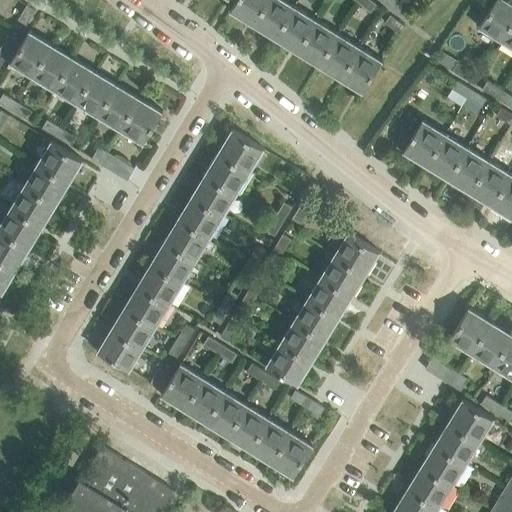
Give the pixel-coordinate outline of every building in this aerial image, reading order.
[(252,24),(266,0),(237,0),(231,11),(252,24)] [(274,38),(294,5),(285,0),(266,0),(252,24),(274,38)] [(377,3),(373,0),(357,0),(372,11),(377,3)] [(398,0),(392,8),(406,18),(411,10),(398,0)] [(502,41),(511,25),(511,2),(508,0),(496,0),(480,28),(502,41)] [(27,23),(35,9),(28,4),(19,18),(27,23)] [(295,52),(316,19),(294,5),(274,38),(295,52)] [(405,23),(391,13),(385,21),(400,32),(405,23)] [(317,65),(337,32),(316,19),(295,52),(317,65)] [(511,47),(511,25),(502,41),(511,47)] [(33,75),(53,43),(30,29),(11,62),(33,75)] [(339,79),(359,46),(337,32),(317,65),(339,79)] [(0,49),(8,54),(18,38),(9,33),(0,48),(0,49)] [(55,89),(75,57),(53,43),(33,75),(55,89)] [(362,93),(383,60),(359,46),(339,79),(362,93)] [(77,102),(96,70),(75,57),(55,89),(77,102)] [(476,72),(458,63),(458,62),(453,70),(471,81),(476,72)] [(99,115),(118,83),(96,70),(77,102),(99,115)] [(503,89),(487,79),(483,88),(499,97),(503,89)] [(467,97),(472,89),(457,80),(452,88),(467,97)] [(121,129),(140,97),(118,83),(99,115),(121,129)] [(487,98),(472,89),(467,97),(482,106),(487,98)] [(511,105),(511,94),(503,89),(499,97),(511,105)] [(18,100),(4,92),(0,97),(0,101),(13,109),(18,100)] [(143,142),(163,110),(140,97),(121,129),(143,142)] [(33,109),(18,100),(13,109),(28,118),(33,109)] [(511,124),(511,123),(511,112),(501,106),(496,114),(511,124)] [(0,127),(1,128),(10,114),(2,108),(0,111),(0,127)] [(62,127),(48,118),(42,127),(56,135),(62,127)] [(425,166),(446,132),(423,118),(403,152),(425,166)] [(71,144),(77,136),(62,127),(56,135),(71,144)] [(251,171),(265,148),(231,128),(217,151),(251,171)] [(447,179),(468,146),(446,132),(425,166),(447,179)] [(84,160),(50,140),(37,162),(70,183),(84,160)] [(100,163),(108,151),(100,146),(92,158),(100,163)] [(469,193),(490,159),(468,146),(447,179),(469,193)] [(135,167),(108,151),(100,163),(127,179),(135,167)] [(238,193),(251,171),(217,151),(204,173),(238,193)] [(492,206),(511,172),(490,159),(469,193),(492,206)] [(70,183),(37,162),(23,184),(57,204),(70,183)] [(301,191),(310,176),(302,171),(293,186),(301,191)] [(511,218),(511,172),(492,206),(511,218)] [(225,214),(238,193),(204,173),(191,194),(225,214)] [(57,204),(23,184),(10,206),(43,226),(57,204)] [(211,237),(225,214),(191,194),(178,216),(211,237)] [(283,221),(293,205),(284,200),(275,216),(283,221)] [(301,222),(311,207),(302,202),(292,217),(301,222)] [(43,226),(10,206),(0,222),(0,229),(30,248),(43,226)] [(211,237),(178,216),(164,238),(198,258),(211,237)] [(275,234),(283,221),(275,216),(267,229),(275,234)] [(30,248),(0,229),(0,260),(16,271),(30,248)] [(381,252),(347,231),(333,254),(367,275),(381,252)] [(283,253),(292,237),(283,232),(274,247),(283,253)] [(184,281),(198,258),(164,238),(150,261),(184,281)] [(257,264),(266,249),(258,244),(248,259),(257,264)] [(275,266),(283,253),(274,247),(266,261),(275,266)] [(367,275),(333,254),(320,275),(353,296),(367,275)] [(249,278),(257,264),(248,259),(240,273),(249,278)] [(16,271),(0,260),(0,290),(3,292),(16,271)] [(184,281),(150,261),(137,283),(171,303),(184,281)] [(256,296),(265,280),(257,275),(248,291),(256,296)] [(353,296),(320,275),(306,297),(340,318),(353,296)] [(158,325),(171,303),(137,283),(124,305),(158,325)] [(230,309),(239,293),(231,288),(221,304),(230,309)] [(247,310),(256,296),(248,291),(239,305),(247,310)] [(340,318),(306,297),(293,319),(326,339),(340,318)] [(221,323),(230,309),(221,304),(213,317),(221,323)] [(144,348),(158,325),(124,305),(110,328),(144,348)] [(472,353),(492,320),(469,306),(449,339),(472,353)] [(326,339),(293,319),(279,340),(313,361),(326,339)] [(230,339),(238,325),(230,320),(221,334),(230,339)] [(494,367),(511,337),(511,332),(492,320),(472,353),(494,367)] [(186,342),(195,327),(187,322),(178,337),(186,342)] [(131,370),(144,348),(110,328),(97,349),(131,370)] [(223,343),(209,334),(204,342),(218,351),(223,343)] [(177,357),(180,351),(186,342),(178,337),(172,347),(169,352),(177,357)] [(511,377),(511,337),(494,367),(511,377)] [(429,353),(463,370),(470,356),(436,339),(429,353)] [(313,361),(279,340),(265,363),(299,384),(313,361)] [(233,360),(238,352),(223,343),(218,351),(233,360)] [(452,385),(460,372),(432,356),(425,368),(452,385)] [(263,378),(268,370),(253,361),(248,369),(263,378)] [(165,378),(172,367),(164,362),(157,373),(165,378)] [(183,408),(203,375),(182,362),(161,394),(183,408)] [(277,387),(282,379),(268,370),(263,378),(277,387)] [(460,389),(468,377),(460,372),(452,385),(460,389)] [(165,378),(157,373),(151,382),(159,387),(165,378)] [(205,422),(226,389),(203,375),(183,408),(205,422)] [(227,435),(248,402),(226,389),(205,422),(227,435)] [(305,406),(310,398),(296,389),(291,397),(305,406)] [(501,403),(483,391),(478,400),(496,411),(501,403)] [(319,415),(324,407),(310,398),(305,406),(319,415)] [(481,441),(495,418),(462,398),(448,421),(481,441)] [(249,449),(269,416),(248,402),(227,435),(249,449)] [(511,416),(511,409),(501,403),(496,411),(510,420),(511,416)] [(270,462),(291,429),(269,416),(249,449),(270,462)] [(468,463),(481,441),(448,421),(435,442),(468,463)] [(294,476),(314,443),(291,429),(270,462),(294,476)] [(454,484),(468,463),(435,442),(421,464),(454,484)] [(159,511),(173,489),(103,445),(82,477),(81,476),(58,511),(159,511)] [(440,506),(454,484),(421,464),(408,486),(440,506)] [(400,511),(436,511),(440,506),(408,486),(394,508),(400,511)] [(511,511),(511,505),(506,502),(511,492),(511,491),(505,487),(492,508),(498,511),(511,511)]
